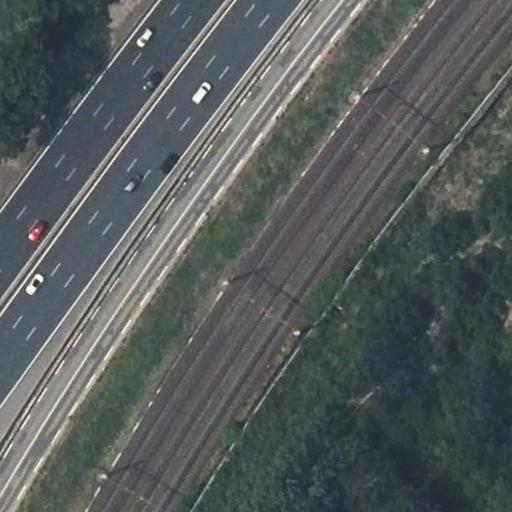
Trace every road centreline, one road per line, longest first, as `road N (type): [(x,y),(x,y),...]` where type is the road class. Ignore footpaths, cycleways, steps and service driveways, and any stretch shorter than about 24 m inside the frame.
road 1 (secondary): [(0,498),(45,419),(344,0)]
road 2 (motorway): [(0,363),(270,0)]
road 3 (motorway): [(194,0),(0,256)]
